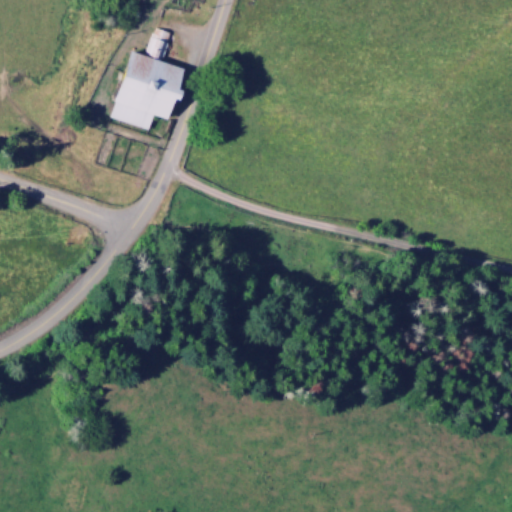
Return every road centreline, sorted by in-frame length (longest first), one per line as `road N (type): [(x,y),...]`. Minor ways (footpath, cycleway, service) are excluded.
road 1 (residential): [(511,268),(243,206),(163,169)]
road 2 (tertiary): [(163,169),(129,228),(0,179)]
road 3 (residential): [(163,169),(221,0)]
road 4 (residential): [(0,349),(67,301),(129,228)]
